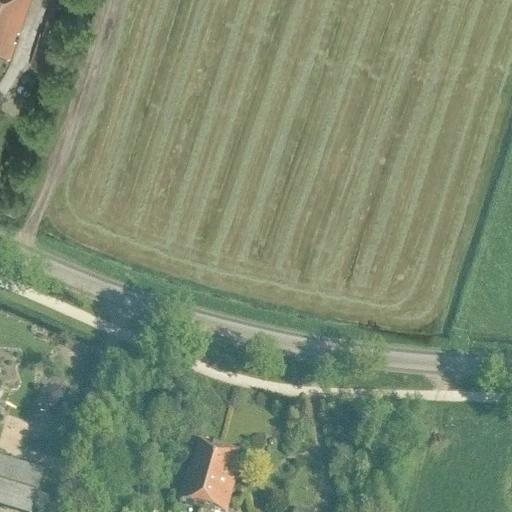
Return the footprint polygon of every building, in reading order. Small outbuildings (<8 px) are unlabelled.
[(0,0),(0,54),(10,58),(29,0),(0,0)] [(52,71),(73,7),(53,0),(43,32),(41,31),(30,64),(52,71)] [(51,410),(64,403),(57,388),(43,395),(51,410)] [(203,511),(219,452),(200,446),(191,478),(187,477),(179,504),(203,511)] [(219,452),(203,511),(206,511),(227,511),(234,490),(230,489),(238,459),(239,458),(239,457),(219,452)] [(0,465),(0,511),(2,511),(33,511),(44,480),(0,465)]
